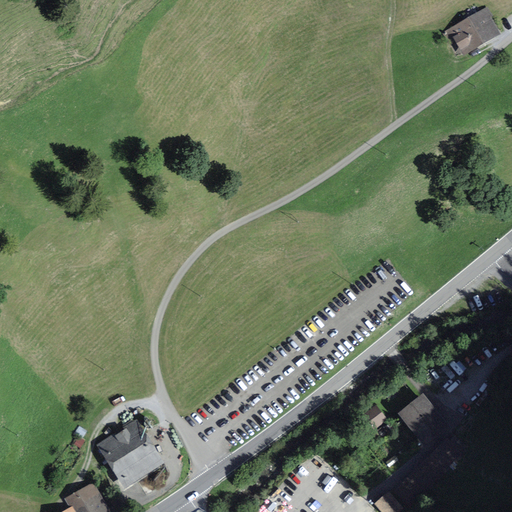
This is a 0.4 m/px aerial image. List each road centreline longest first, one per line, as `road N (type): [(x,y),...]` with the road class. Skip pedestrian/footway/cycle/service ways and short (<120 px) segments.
road 1 (track): [(511,36),(290,200),(198,252),(171,288),(155,332),(157,374),(192,447)]
road 2 (tertiary): [(489,258),(160,511)]
road 3 (track): [(385,343),(454,425),(361,503)]
road 4 (unknown): [(171,406),(160,419),(172,475),(131,501)]
